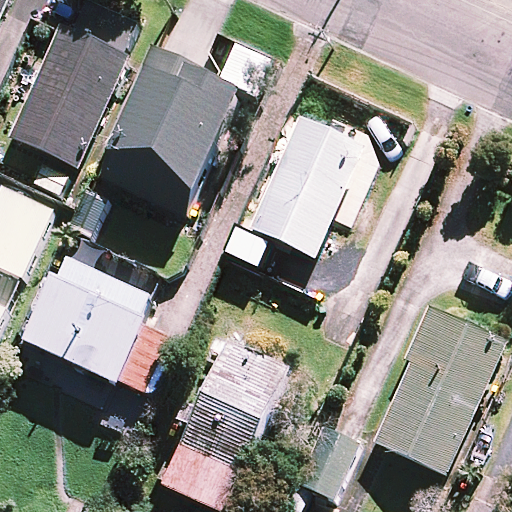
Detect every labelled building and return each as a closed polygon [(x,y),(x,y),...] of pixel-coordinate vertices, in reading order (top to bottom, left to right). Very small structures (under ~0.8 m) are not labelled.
[(65,33),(15,144),(51,160),(36,192),(66,205),(130,62),(65,33)] [(223,88),(163,60),(104,184),(189,225),(259,77),(234,65),(223,88)] [(370,157),(305,128),(257,237),(322,265),(370,157)] [(0,338),(57,218),(1,192),(0,193),(0,338)] [(164,293),(70,251),(42,315),(31,310),(17,342),(147,400),(175,336),(150,325),(164,293)] [(511,354),(511,352),(435,315),(410,367),(416,370),(378,447),(450,482),(511,354)] [(205,413),(189,406),(180,426),(196,433),(169,493),(211,511),(232,511),(293,376),(233,349),(205,413)] [(360,450),(320,432),(296,487),(336,505),(360,450)]
